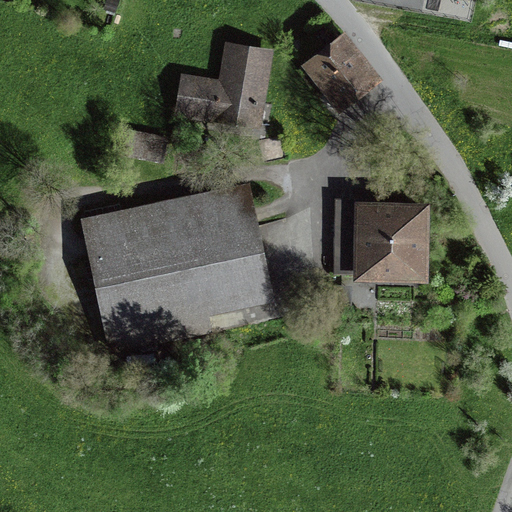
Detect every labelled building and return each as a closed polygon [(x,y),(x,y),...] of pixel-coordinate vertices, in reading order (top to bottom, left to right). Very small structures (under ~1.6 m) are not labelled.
[(341,44),(314,65),(343,102),(370,81),(341,44)] [(226,47),(220,85),(187,80),(181,122),(264,135),(277,55),(226,47)] [(175,142),(131,133),(126,154),(171,162),(175,142)] [(209,320),(275,306),(250,189),(82,225),(110,359),(213,337),(209,320)] [(425,203),(354,202),(353,277),(424,278),(425,203)] [(73,257),(65,257),(59,259),(54,263),(51,268),(49,275),(50,281),(52,284),(56,289),(62,292),(68,293),(75,292),(81,288),(85,283),(87,277),(86,271),(84,265),(79,260),(73,257)]
